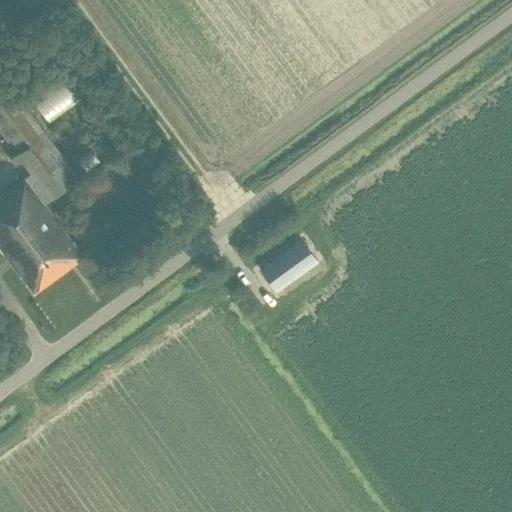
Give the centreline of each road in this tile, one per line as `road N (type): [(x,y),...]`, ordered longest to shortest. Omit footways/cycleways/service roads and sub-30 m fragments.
road 1 (unclassified): [(0,401),(511,23)]
road 2 (unknown): [(59,0),(229,232)]
